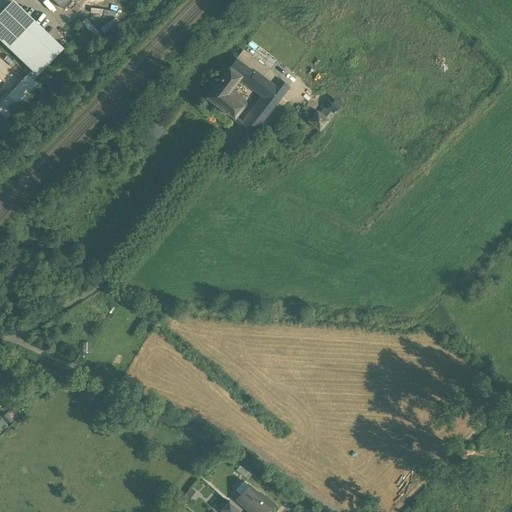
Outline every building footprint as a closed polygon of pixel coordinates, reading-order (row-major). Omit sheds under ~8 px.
[(52,0),(63,9),(71,0),(52,0)] [(58,54),(7,6),(0,13),(0,40),(31,70),(37,76),(58,54)] [(248,45),(256,51),(259,48),(250,42),(248,45)] [(268,69),(243,50),(236,60),(253,73),(254,71),(274,86),(280,79),(268,69)] [(253,73),(236,60),(230,67),(242,76),(240,78),(247,83),(253,73)] [(229,67),(206,98),(219,108),(217,110),(221,112),(222,110),(234,119),(235,119),(248,102),(232,90),(240,78),(242,76),(230,67),(229,67)] [(37,76),(31,70),(27,75),(33,80),(37,76)] [(274,86),(254,71),(253,73),(247,83),(266,97),(274,86)] [(27,75),(8,95),(18,105),(37,84),(33,80),(27,75)] [(256,109),(244,126),(253,133),(289,86),(280,79),(274,86),(266,97),(256,109)] [(8,95),(0,103),(0,115),(4,119),(18,105),(8,95)] [(330,108),(329,109),(335,113),(341,106),(336,101),(330,108)] [(244,126),(256,109),(248,102),(235,119),(244,126)] [(308,105),(301,113),(306,116),(312,108),(308,105)] [(327,106),(320,114),(328,121),(335,113),(329,109),(330,108),(327,106)] [(320,114),(317,111),(309,121),(320,131),(323,126),(324,126),(328,121),(320,114)] [(164,131),(153,122),(139,138),(150,147),(157,139),(164,131)] [(259,493),(259,494),(250,486),(240,496),(246,501),(258,511),(266,511),(273,504),(265,496),(264,497),(259,493)] [(246,501),(240,496),(237,500),(243,506),(246,501)] [(258,511),(246,501),(243,506),(249,511),(258,511)] [(240,511),(229,502),(222,510),(223,511),(240,511)]
